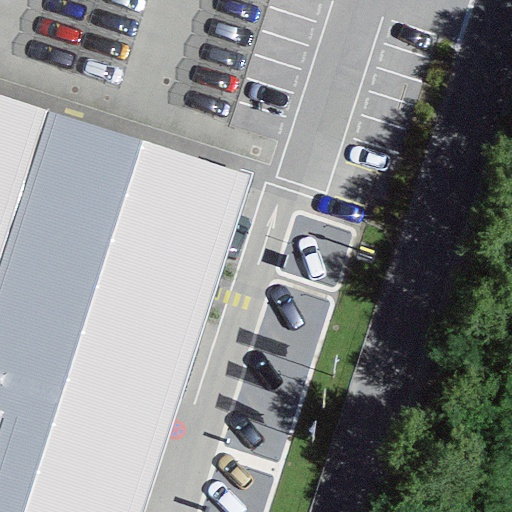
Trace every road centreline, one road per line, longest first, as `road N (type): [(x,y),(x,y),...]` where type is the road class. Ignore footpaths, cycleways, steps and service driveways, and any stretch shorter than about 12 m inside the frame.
road 1 (residential): [(344,511),(503,0)]
road 2 (unknown): [(0,23),(448,178)]
